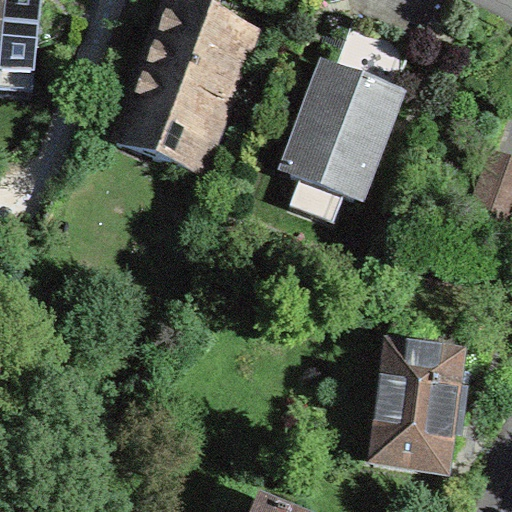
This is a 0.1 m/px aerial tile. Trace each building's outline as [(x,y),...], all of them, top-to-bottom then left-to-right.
[(0,0),(0,89),(30,92),(38,6),(39,6),(39,0),(34,0),(33,0),(0,0)] [(171,0),(170,4),(173,4),(120,143),(118,142),(116,146),(198,177),(199,173),(197,172),(249,33),(252,34),(253,30),(191,7),(173,0),(171,0)] [(331,70),(290,178),(353,202),(414,41),(375,26),(354,18),(334,71),(331,70)] [(511,161),(494,155),(472,211),(506,224),(511,206),(511,161)] [(445,473),(452,423),(462,424),(466,391),(457,390),(461,357),(404,349),(388,347),(373,463),(445,473)]
